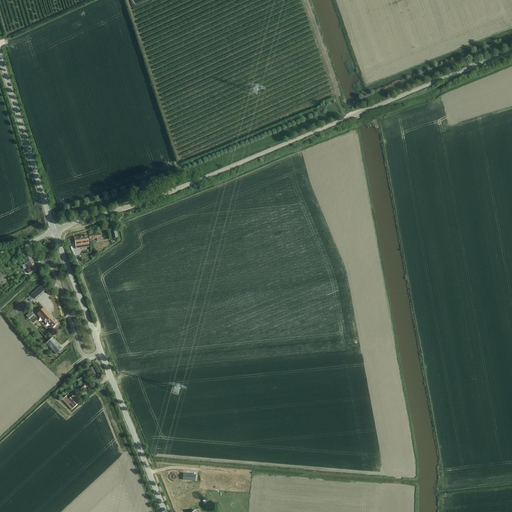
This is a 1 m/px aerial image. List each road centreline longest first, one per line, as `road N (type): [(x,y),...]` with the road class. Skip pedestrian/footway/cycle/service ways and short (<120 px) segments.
road 1 (unclassified): [(55,231),(172,192),(511,53)]
road 2 (tertiary): [(55,231),(0,57)]
road 3 (tertiary): [(164,511),(110,376)]
road 4 (tertiary): [(102,353),(55,231)]
road 5 (residential): [(102,353),(80,351),(56,278),(39,262)]
